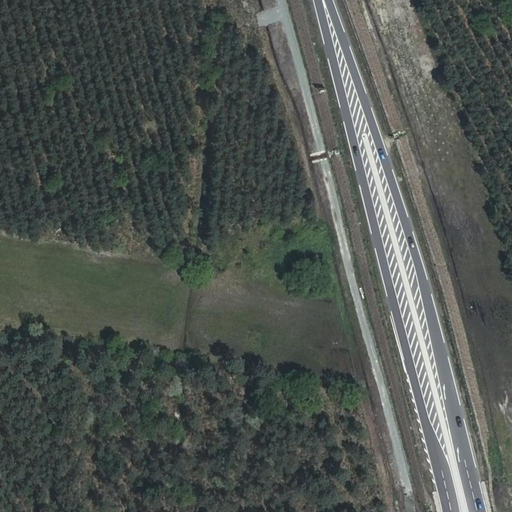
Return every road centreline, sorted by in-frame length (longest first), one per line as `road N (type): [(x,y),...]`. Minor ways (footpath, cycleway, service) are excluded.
road 1 (primary): [(480,511),(421,268),(326,0)]
road 2 (primary): [(323,0),(453,511)]
road 3 (track): [(284,0),(413,511)]
road 4 (track): [(0,227),(265,267)]
